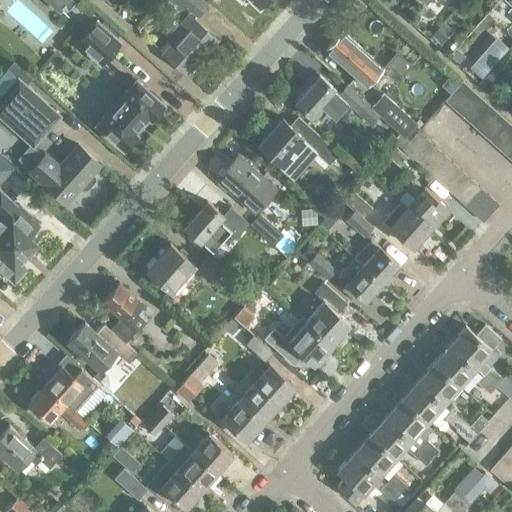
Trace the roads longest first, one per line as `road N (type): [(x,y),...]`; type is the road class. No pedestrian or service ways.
road 1 (residential): [(0,353),(313,0)]
road 2 (residential): [(286,470),(446,291),(470,291)]
